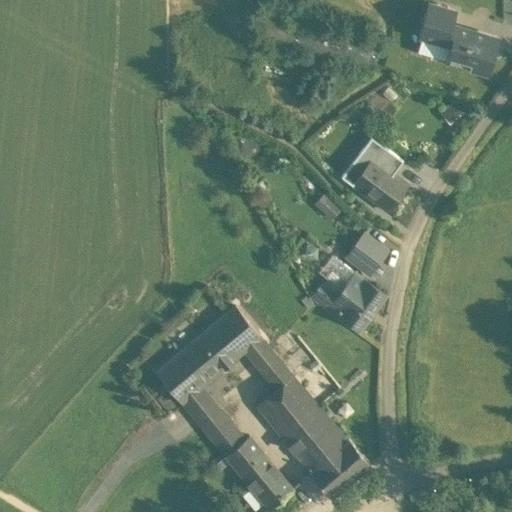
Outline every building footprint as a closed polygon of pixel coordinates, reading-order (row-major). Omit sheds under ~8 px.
[(499,38),(452,24),(457,11),(432,3),(421,35),(453,44),(449,56),(472,63),(471,67),(489,72),(499,38)] [(255,36),(371,71),(379,45),(264,9),(255,36)] [(396,155),(371,136),(362,149),(372,157),(386,167),(396,155)] [(386,167),(372,157),(352,183),(387,209),(407,183),(386,167)] [(325,191),(315,202),(333,217),(343,207),(325,191)] [(345,256),(375,275),(393,246),(364,227),(345,256)] [(366,280),(340,261),(315,295),(339,314),(360,329),(386,294),(366,279),(366,280)] [(244,438),(202,385),(245,350),(255,362),(272,349),(235,304),(155,370),(225,454),(244,438)] [(292,374),(272,349),(255,362),(275,388),(292,374)] [(275,388),(256,404),(311,470),(349,438),(319,405),(292,374),(275,388)] [(293,488),(249,434),(244,438),(225,454),(269,508),(293,488)] [(311,470),(310,471),(331,496),(369,463),(349,438),(311,470)]
